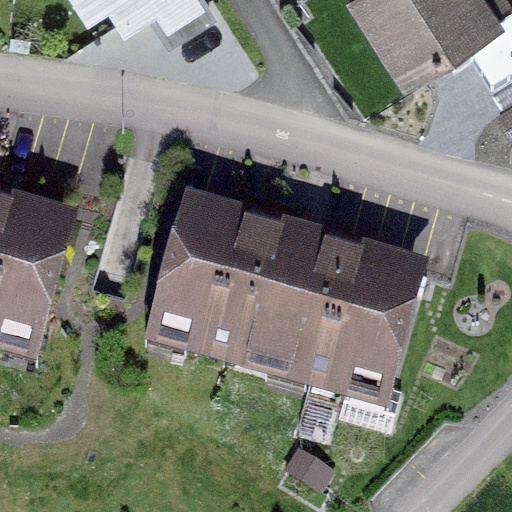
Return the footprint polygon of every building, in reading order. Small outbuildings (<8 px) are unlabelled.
[(80,0),(87,11),(105,0),(110,0),(125,24),(158,4),(168,20),(200,0),(80,0)] [(488,87),(511,72),(511,26),(504,14),(487,25),(471,0),(360,0),(353,5),(402,81),(460,44),(488,87)] [(511,140),(511,109),(495,120),(509,142),(511,140)] [(0,345),(6,340),(33,348),(55,270),(48,268),(59,232),(0,215),(0,345)] [(260,233),(258,237),(192,218),(181,254),(174,252),(152,330),(179,338),(183,350),(265,374),(274,365),(306,374),(303,385),(347,397),(356,388),(383,396),(406,318),(399,316),(409,280),(342,261),(343,257),(313,249),(311,255),(288,248),(290,242),(260,233)]
